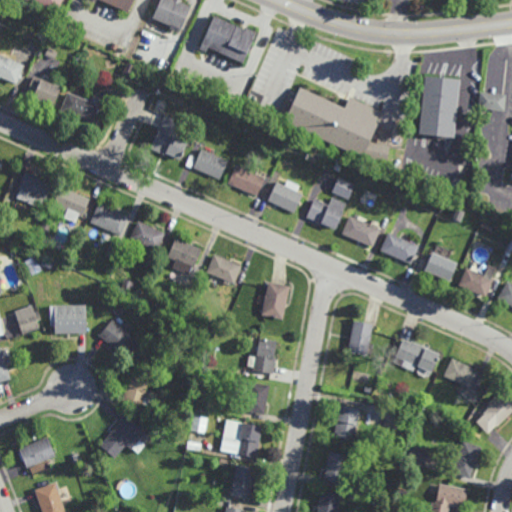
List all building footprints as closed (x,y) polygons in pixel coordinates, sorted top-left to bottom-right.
[(62,0),(57,13),(27,0),(62,0)] [(132,0),(127,12),(100,0),(95,0),(94,2),(89,0),(132,0)] [(180,0),(180,1),(190,6),(180,29),(178,28),(177,31),(169,27),(170,25),(152,17),(159,0),(180,0)] [(246,29),(247,27),(256,31),(242,63),(207,47),(206,49),(200,47),(214,15),(246,29)] [(15,84),(0,76),(0,54),(24,65),(15,84)] [(131,74),(123,71),(127,61),(135,65),(131,74)] [(52,107),(32,98),(33,96),(26,93),(33,75),(41,78),(41,80),(60,88),(52,107)] [(453,137),(418,134),(424,75),(459,78),(453,137)] [(349,97),(380,110),(374,123),(376,124),(369,141),(389,145),(386,161),(362,156),(285,121),(300,88),(344,108),(349,97)] [(504,110),(478,107),(480,91),(506,94),(504,110)] [(90,101),(92,95),(102,99),(99,105),(100,106),(92,123),(60,109),(68,92),(90,101)] [(206,108),(200,105),(204,99),(209,101),(206,108)] [(216,112),(210,110),(213,104),(219,107),(216,112)] [(180,158),(166,152),(166,153),(151,147),(164,114),(181,121),(176,135),(188,140),(180,158)] [(323,157),(316,153),(320,146),(327,149),(323,157)] [(219,178),(193,167),(202,148),(227,159),(219,178)] [(371,166),(361,164),(362,158),(372,160),(371,166)] [(339,172),(333,170),(337,159),(343,161),(339,172)] [(9,169),(7,163),(13,161),(16,167),(9,169)] [(382,169),(372,166),(373,161),(383,163),(382,169)] [(248,168),(247,170),(264,177),(257,195),(228,183),(236,165),(241,167),(242,165),(248,168)] [(44,200),(42,199),(39,207),(17,197),(20,189),(18,188),(25,171),(52,183),(44,200)] [(348,199),(332,192),(338,176),(355,183),(348,199)] [(300,185),(297,191),(302,193),(294,212),(268,199),(276,181),(285,185),(287,179),(300,185)] [(400,191),(395,188),(398,181),(403,184),(400,191)] [(82,216),(78,215),(75,222),(64,217),(67,210),(64,209),(63,210),(57,208),(58,205),(53,203),(60,186),(90,199),(82,216)] [(411,197),(404,194),(407,186),(414,189),(411,197)] [(335,229),(321,222),(320,223),(306,217),(314,198),(329,204),(332,197),(346,203),(335,229)] [(121,235),(90,221),(98,202),(129,216),(121,235)] [(480,221),(474,218),(476,213),(482,216),(480,221)] [(380,227),(373,246),(342,233),(349,215),(380,227)] [(157,250),(130,238),(138,220),(165,232),(157,250)] [(491,231),(480,227),(482,221),(493,225),(491,231)] [(45,235),(38,232),(41,222),(49,224),(45,235)] [(410,263),(380,249),(388,232),(418,245),(410,263)] [(193,267),(191,266),(188,274),(173,267),(176,260),(168,256),(176,238),(201,248),(193,267)] [(116,259),(105,254),(112,240),(122,245),(116,259)] [(449,280),(424,270),(432,251),(457,262),(449,280)] [(234,282),(207,271),(215,254),(241,265),(234,282)] [(31,274),(24,260),(34,255),(41,268),(31,274)] [(50,268),(40,264),(43,257),(52,261),(50,268)] [(484,296),(457,284),(465,266),(492,278),(484,296)] [(130,291),(120,287),(124,278),(134,282),(130,291)] [(511,305),(497,296),(507,280),(511,283),(511,305)] [(283,318),(261,314),(268,281),(290,285),(283,318)] [(190,295),(183,292),(186,285),(194,288),(190,295)] [(140,296),(134,293),(137,288),(142,291),(140,296)] [(85,332),(54,332),(54,324),(49,324),(49,304),(54,304),(54,303),(85,304),(85,332)] [(22,333),(14,310),(31,304),(39,327),(22,333)] [(125,357),(98,334),(111,319),(138,341),(125,357)] [(367,354),(348,350),(354,319),(373,323),(367,354)] [(187,335),(180,331),(182,326),(189,330),(187,335)] [(273,357),(276,357),(273,373),(253,369),(255,355),(256,355),(259,337),(276,340),(273,357)] [(438,353),(430,371),(415,365),(412,370),(401,365),(401,364),(395,361),(397,356),(395,355),(403,337),(438,353)] [(0,380),(0,345),(1,345),(11,377),(0,380)] [(470,388),(465,386),(461,385),(462,384),(443,374),(451,357),(478,370),(470,388)] [(145,389),(146,389),(144,396),(151,398),(148,407),(121,400),(126,385),(127,386),(132,368),(149,373),(145,389)] [(264,413),(246,410),(251,381),(269,384),(264,413)] [(381,398),(373,394),(376,388),(384,392),(381,398)] [(511,394),(511,410),(496,426),(481,411),(489,404),(487,402),(495,395),(497,397),(506,388),(511,394)] [(358,422),(357,422),(353,439),(333,435),(337,419),(340,404),(361,408),(358,422)] [(130,448),(125,444),(113,458),(98,444),(125,414),(145,432),(130,448)] [(205,432),(190,429),(193,415),(207,418),(205,432)] [(257,456),(239,454),(241,438),(240,438),(242,422),(261,425),(258,440),(259,441),(257,456)] [(27,467),(19,448),(47,436),(55,455),(27,467)] [(200,450),(186,447),(187,440),(201,442),(200,450)] [(480,447),(469,478),(451,471),(458,452),(456,451),(458,445),(460,446),(462,440),(480,447)] [(425,466),(406,461),(410,446),(429,452),(425,466)] [(91,460),(88,452),(93,450),(96,457),(91,460)] [(344,482),(324,478),(329,451),(350,455),(344,482)] [(227,465),(219,464),(220,457),(228,459),(227,465)] [(96,469),(93,461),(99,458),(102,467),(96,469)] [(248,499),(230,495),(236,464),(255,468),(248,499)] [(43,511),(35,490),(55,482),(65,511),(43,511)] [(462,508),(448,505),(447,511),(435,511),(429,511),(431,500),(434,501),(437,483),(466,488),(462,508)] [(316,511),(321,490),(340,493),(337,511),(316,511)]
